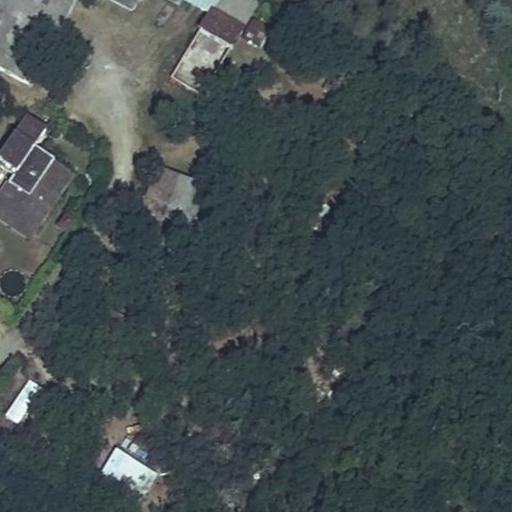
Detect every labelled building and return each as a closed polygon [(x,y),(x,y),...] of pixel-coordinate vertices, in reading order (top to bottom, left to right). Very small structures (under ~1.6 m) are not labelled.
[(0,0),(0,71),(29,87),(74,0),(0,0)] [(105,0),(131,13),(138,0),(105,0)] [(241,0),(177,0),(208,17),(211,13),(242,31),(257,8),(241,0)] [(230,52),(242,31),(211,13),(208,17),(199,33),(230,52)] [(184,119),(191,107),(173,94),(165,106),(184,119)] [(0,208),(0,209),(34,232),(71,177),(33,151),(45,134),(27,122),(0,160),(0,168),(14,177),(8,186),(13,189),(0,208)] [(190,225),(204,189),(157,171),(144,208),(190,225)] [(0,208),(13,189),(8,186),(0,197),(0,208)] [(0,220),(28,240),(34,232),(0,209),(0,220)] [(68,233),(75,224),(66,218),(59,227),(68,233)] [(331,235),(348,245),(359,228),(341,219),(331,235)] [(348,245),(331,235),(327,233),(313,256),(325,264),(333,269),(348,245)] [(45,236),(37,259),(47,263),(56,239),(45,236)] [(330,274),(333,269),(325,264),(323,269),(330,274)] [(102,307),(77,342),(107,364),(132,328),(102,307)] [(17,429),(40,390),(25,382),(3,420),(17,429)] [(109,431),(104,426),(95,439),(101,443),(109,431)] [(147,476),(101,443),(95,439),(83,457),(98,468),(121,484),(134,494),(147,476)] [(98,468),(94,474),(117,490),(121,484),(98,468)]
